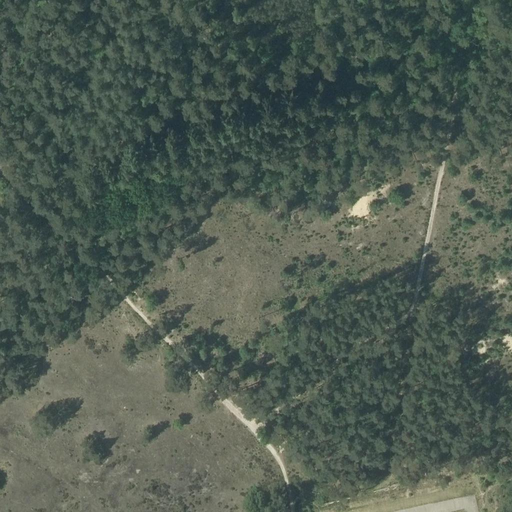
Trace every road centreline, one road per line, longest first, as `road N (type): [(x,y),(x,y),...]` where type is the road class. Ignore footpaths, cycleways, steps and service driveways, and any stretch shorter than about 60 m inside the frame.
road 1 (track): [(253,427),(314,376),(410,319),(472,0)]
road 2 (track): [(0,173),(280,453),(293,511)]
